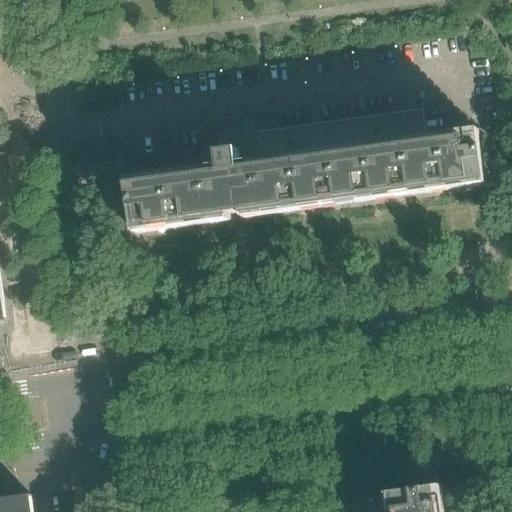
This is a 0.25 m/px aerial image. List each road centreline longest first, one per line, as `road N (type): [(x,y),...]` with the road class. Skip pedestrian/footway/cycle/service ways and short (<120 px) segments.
road 1 (tertiary): [(511,319),(90,381)]
road 2 (tertiary): [(95,435),(511,377)]
road 3 (residential): [(90,381),(33,0)]
road 4 (residential): [(0,62),(45,358),(56,386)]
